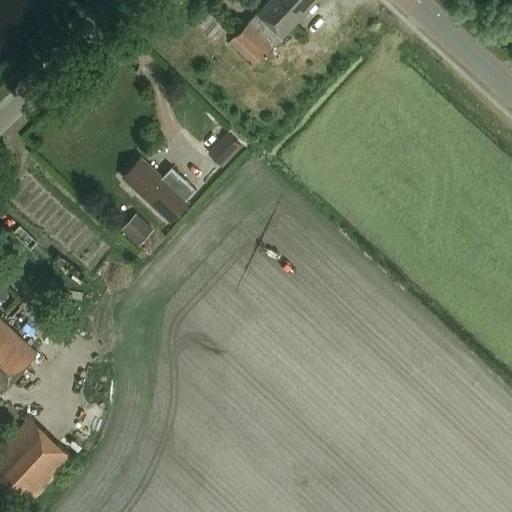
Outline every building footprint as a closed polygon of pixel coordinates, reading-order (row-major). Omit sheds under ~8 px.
[(255,65),(315,0),(267,0),(230,41),(255,65)] [(229,128),(209,149),(224,164),(245,144),(229,128)] [(172,165),(163,176),(142,155),(121,176),(170,220),(188,201),(185,198),(195,188),(172,165)] [(137,212),(122,227),(138,244),(153,228),(137,212)] [(0,391),(38,351),(0,316),(0,391)] [(0,483),(26,507),(73,456),(30,415),(0,446),(0,483)]
